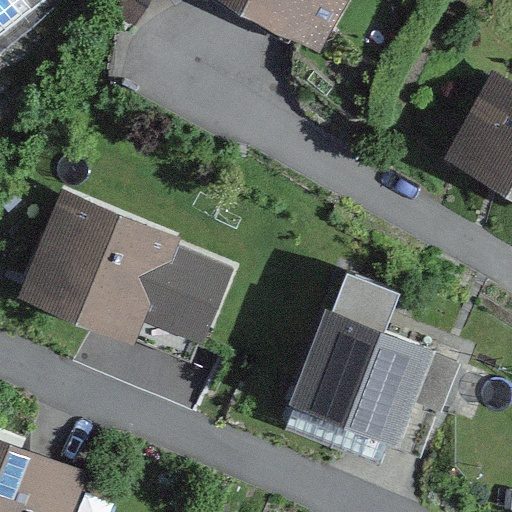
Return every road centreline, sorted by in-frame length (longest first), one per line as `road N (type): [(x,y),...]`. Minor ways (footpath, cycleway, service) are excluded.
road 1 (residential): [(0,353),(365,511)]
road 2 (residential): [(511,267),(180,80)]
